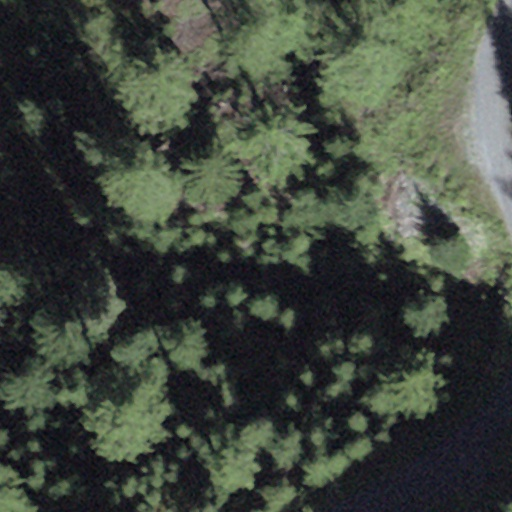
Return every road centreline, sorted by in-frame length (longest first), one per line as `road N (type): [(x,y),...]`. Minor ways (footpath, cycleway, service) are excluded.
road 1 (track): [(341,511),(450,453),(495,417),(511,391)]
road 2 (track): [(511,187),(493,84),(511,17)]
